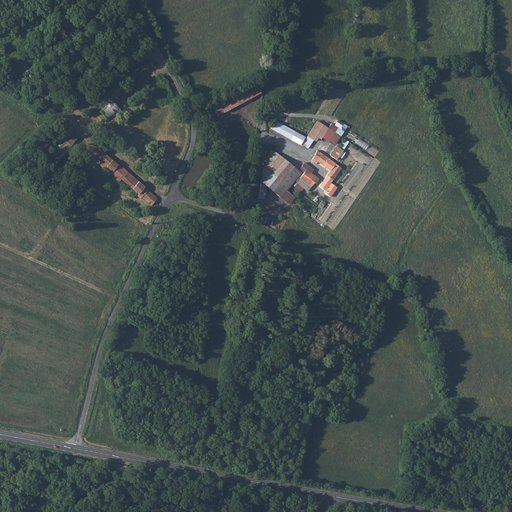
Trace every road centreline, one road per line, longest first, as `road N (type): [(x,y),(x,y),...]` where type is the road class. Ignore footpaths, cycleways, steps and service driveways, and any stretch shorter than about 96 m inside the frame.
road 1 (secondary): [(422,511),(74,449)]
road 2 (unclassified): [(74,449),(99,355),(171,198)]
road 3 (unclassified): [(171,198),(196,130),(132,0)]
road 4 (residential): [(171,198),(223,211),(247,198),(271,88)]
